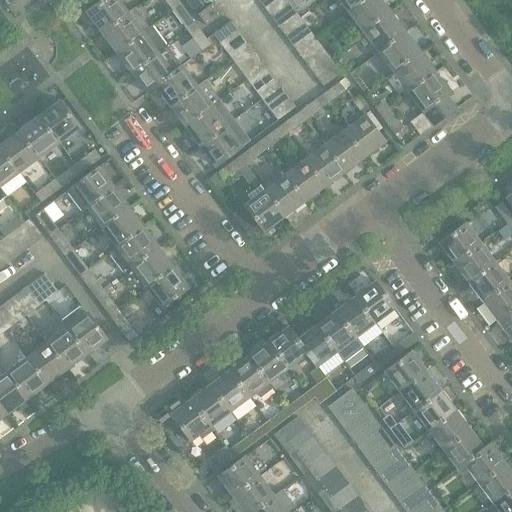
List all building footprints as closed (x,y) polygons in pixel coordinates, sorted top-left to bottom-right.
[(128,12),(119,0),(102,0),(86,12),(101,32),(128,12)] [(181,5),(177,0),(164,0),(172,11),(181,5)] [(258,0),(264,8),(275,0),(258,0)] [(272,18),(290,4),(286,0),(275,0),(264,8),(272,18)] [(365,0),(338,0),(348,13),(365,0)] [(390,13),(380,0),(365,0),(348,13),(363,33),(390,13)] [(221,16),(213,4),(198,15),(207,27),(221,16)] [(279,28),(297,14),(290,4),(272,18),(279,28)] [(190,18),(181,5),(172,11),(182,24),(190,18)] [(101,32),(116,52),(143,33),(150,28),(135,8),(128,12),(101,32)] [(405,33),(390,13),(363,33),(378,53),(405,33)] [(286,38),(305,24),(297,14),(279,28),(286,38)] [(220,45),(238,31),(231,21),(213,35),(220,45)] [(293,48),(312,34),(305,24),(286,38),(293,48)] [(211,45),(207,40),(201,31),(192,38),(202,52),(211,45)] [(227,54),(245,40),(238,31),(220,45),(227,54)] [(158,53),(143,33),(116,52),(131,73),(158,53)] [(420,53),(405,33),(378,53),(393,73),(420,53)] [(301,58),(319,44),(312,34),(293,48),(301,58)] [(234,64),(253,50),(245,40),(227,54),(234,64)] [(308,68),(327,54),(319,44),(301,58),(308,68)] [(147,94),(156,88),(165,81),(164,79),(182,66),(167,46),(158,53),(131,73),(147,94)] [(241,73),(260,60),(253,50),(234,64),(241,73)] [(435,73),(420,53),(393,73),(408,93),(435,73)] [(315,77),(334,64),(327,54),(308,68),(315,77)] [(248,83),(267,69),(260,60),(241,73),(248,83)] [(322,87),(341,74),(334,64),(315,77),(322,87)] [(197,87),(182,66),(164,79),(165,81),(156,88),(170,106),(197,87)] [(255,93),(274,79),(267,69),(248,83),(255,93)] [(450,93),(435,73),(408,93),(423,113),(450,93)] [(263,102),(281,88),(274,79),(255,93),(263,102)] [(185,127),(212,107),(220,101),(205,81),(197,87),(170,106),(185,127)] [(333,101),(346,92),(339,83),(327,93),(333,101)] [(270,112),(288,98),(281,88),(263,102),(270,112)] [(277,121),(296,108),(288,98),(270,112),(277,121)] [(79,129),(58,101),(38,117),(59,144),(79,129)] [(392,116),(387,109),(382,102),(374,108),(384,121),(392,116)] [(306,122),(319,112),(313,103),(299,113),(306,122)] [(227,128),(212,107),(185,127),(201,147),(227,128)] [(292,132),(306,122),(299,113),(286,123),(292,132)] [(385,143),(364,116),(344,131),(365,158),(385,143)] [(402,129),(392,116),(384,121),(395,135),(402,129)] [(59,144),(38,117),(18,132),(38,159),(59,144)] [(243,148),(227,128),(201,147),(216,168),(243,148)] [(365,158),(344,131),(324,146),(345,173),(365,158)] [(38,159),(18,132),(0,145),(0,149),(18,174),(38,159)] [(266,152),(279,142),(272,133),(259,143),(266,152)] [(252,162),(266,152),(259,143),(246,153),(252,162)] [(345,173),(324,146),(304,161),(324,188),(345,173)] [(0,187),(18,174),(0,149),(0,187)] [(87,169),(101,159),(94,151),(81,161),(87,169)] [(324,188),(304,161),(284,176),(304,203),(324,188)] [(226,181),(239,171),(233,162),(220,172),(226,181)] [(66,192),(82,212),(87,208),(114,188),(98,168),(66,192)] [(61,189),(74,179),(68,170),(54,180),(61,189)] [(304,203),(284,176),(264,191),(284,218),(304,203)] [(48,199),(61,189),(54,180),(41,190),(48,199)] [(284,218),(264,191),(260,187),(247,196),(251,201),(244,207),(264,234),(284,218)] [(87,208),(102,229),(129,209),(114,188),(87,208)] [(511,219),(511,218),(501,204),(494,209),(505,224),(511,219)] [(102,229),(117,249),(144,229),(129,209),(102,229)] [(53,225),(43,211),(34,218),(44,231),(53,225)] [(42,239),(28,221),(19,228),(32,246),(42,239)] [(453,264),(481,243),(466,224),(438,244),(453,264)] [(32,246),(19,228),(9,235),(23,254),(32,246)] [(109,255),(124,275),(132,269),(159,249),(144,229),(117,249),(109,255)] [(23,254),(9,235),(0,242),(13,261),(23,254)] [(73,250),(63,237),(54,244),(64,257),(73,250)] [(13,261),(0,242),(0,262),(4,268),(13,261)] [(468,283),(495,262),(481,243),(453,264),(468,283)] [(132,269),(147,289),(174,269),(159,249),(132,269)] [(82,264),(73,250),(64,257),(73,270),(82,264)] [(482,303),(510,282),(495,262),(468,283),(482,303)] [(146,307),(157,322),(175,309),(170,303),(189,289),(174,269),(147,289),(156,300),(146,307)] [(57,293),(44,275),(34,283),(47,301),(57,293)] [(103,291),(92,278),(83,285),(94,298),(103,291)] [(394,309),(374,282),(355,296),(375,323),(394,309)] [(497,322),(511,310),(511,284),(510,282),(482,303),(497,322)] [(47,301),(34,283),(24,290),(38,308),(47,301)] [(38,308),(24,290),(14,297),(28,315),(38,308)] [(113,304),(103,291),(94,298),(104,311),(113,304)] [(375,323),(355,296),(335,311),(356,338),(375,323)] [(28,315),(14,297),(4,305),(18,323),(28,315)] [(18,323),(4,305),(0,307),(0,319),(8,330),(18,323)] [(61,322),(67,329),(86,355),(107,340),(82,306),(61,322)] [(511,342),(511,341),(511,310),(497,322),(511,342)] [(356,338),(335,311),(316,325),(337,352),(343,361),(362,346),(356,338)] [(133,331),(123,318),(114,325),(124,338),(133,331)] [(0,335),(8,330),(0,319),(0,335)] [(337,352),(316,325),(297,340),(296,340),(307,355),(306,355),(316,368),(337,352)] [(289,369),(306,355),(307,355),(296,340),(297,340),(288,327),(268,342),(289,369)] [(46,344),(66,371),(86,355),(67,329),(46,344)] [(401,353),(418,340),(413,333),(396,346),(401,353)] [(248,356),(269,384),(289,369),(268,342),(248,356)] [(26,359),(46,386),(66,371),(46,344),(26,359)] [(382,366),(398,355),(393,348),(377,359),(382,366)] [(399,392),(426,371),(412,352),(384,372),(399,392)] [(256,394),(260,399),(273,389),(269,384),(248,356),(229,371),(250,398),(256,394)] [(6,375),(25,401),(46,386),(26,359),(6,375)] [(363,381),(379,368),(374,362),(358,374),(363,381)] [(250,398),(229,371),(210,386),(230,413),(250,398)] [(413,411),(440,391),(426,371),(399,392),(413,411)] [(0,378),(0,408),(5,416),(25,401),(6,375),(0,378)] [(335,392),(325,379),(317,385),(327,398),(335,392)] [(327,398),(317,385),(309,391),(319,404),(327,398)] [(190,400),(211,428),(230,413),(210,386),(209,386),(190,400)] [(365,409),(358,400),(351,390),(346,394),(353,404),(360,413),(365,409)] [(427,430),(455,410),(440,391),(413,411),(427,430)] [(296,411),(312,399),(306,392),(291,404),(296,411)] [(334,418),(353,404),(346,394),(327,408),(334,418)] [(159,426),(183,457),(190,451),(192,443),(199,437),(201,441),(213,431),(211,428),(190,400),(171,415),(172,416),(159,426)] [(342,427),(360,413),(353,404),(334,418),(342,427)] [(276,426),(292,414),(287,408),(271,420),(276,426)] [(380,429),(373,419),(365,409),(360,413),(367,423),(375,433),(380,429)] [(441,450),(469,429),(455,410),(427,430),(441,450)] [(349,437),(367,423),(360,413),(342,427),(349,437)] [(286,442),(305,428),(298,418),(279,432),(286,442)] [(257,441),(273,429),(268,422),(252,434),(257,441)] [(356,447),(375,433),(367,423),(349,437),(356,447)] [(294,452),(313,437),(305,428),(286,442),(294,452)] [(395,448),(387,438),(380,429),(375,433),(382,442),(389,452),(395,448)] [(484,450),(483,449),(469,429),(441,450),(457,471),(464,466),(463,465),(484,450)] [(294,452),(286,442),(279,432),(274,436),(288,456),(294,452)] [(363,456),(382,442),(375,433),(356,447),(363,456)] [(237,456),(253,444),(248,437),(232,449),(237,456)] [(301,461),(320,447),(313,437),(294,452),(301,461)] [(371,466),(389,452),(382,442),(363,456),(371,466)] [(477,483),(504,463),(490,444),(483,449),(484,450),(463,465),(464,466),(477,483)] [(308,471),(327,457),(320,447),(301,461),(308,471)] [(215,474),(234,459),(226,448),(207,463),(215,474)] [(409,467),(403,459),(395,448),(389,452),(397,462),(404,471),(409,467)] [(308,471),(301,461),(294,452),(288,456),(303,475),(308,471)] [(378,476),(397,462),(389,452),(371,466),(378,476)] [(232,497),(260,477),(245,457),(218,478),(232,497)] [(315,481),(334,467),(327,457),(308,471),(315,481)] [(385,485),(404,471),(397,462),(378,476),(385,485)] [(492,503),(511,488),(511,473),(504,463),(477,483),(492,503)] [(323,490),(342,476),(334,467),(315,481),(323,490)] [(424,487),(416,477),(409,467),(404,471),(411,481),(418,491),(424,487)] [(323,490),(315,481),(308,471),(303,475),(317,495),(323,490)] [(393,495),(411,481),(404,471),(385,485),(393,495)] [(330,500),(349,486),(342,476),(323,490),(330,500)] [(243,511),(253,511),(274,496),(260,477),(232,497),(243,511)] [(400,505),(418,491),(411,481),(393,495),(400,505)] [(337,510),(356,496),(349,486),(330,500),(337,510)] [(438,506),(431,496),(424,487),(418,491),(426,500),(433,510),(438,506)] [(498,511),(511,511),(511,488),(492,503),(498,511)] [(253,511),(285,511),(284,509),(292,503),(282,490),(274,496),(253,511)] [(334,511),(337,510),(330,500),(323,490),(317,495),(330,511),(334,511)] [(405,511),(410,511),(426,500),(418,491),(400,505),(405,511)] [(338,511),(354,511),(364,505),(356,496),(337,510),(338,511)] [(430,511),(433,510),(426,500),(410,511),(430,511)]
